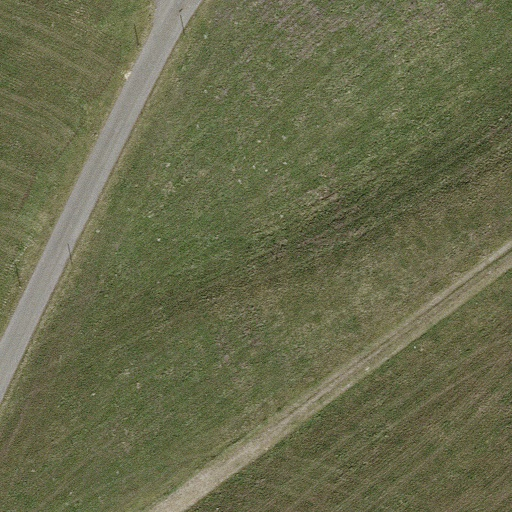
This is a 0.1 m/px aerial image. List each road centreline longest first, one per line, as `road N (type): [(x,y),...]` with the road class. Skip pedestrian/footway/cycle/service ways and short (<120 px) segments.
road 1 (track): [(167,511),(511,255)]
road 2 (residential): [(0,372),(68,214),(187,0)]
